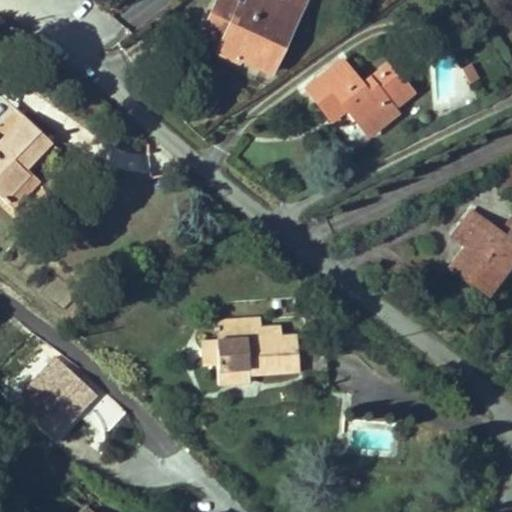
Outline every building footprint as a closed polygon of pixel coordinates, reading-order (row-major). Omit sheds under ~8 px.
[(269,72),(302,0),(281,0),(281,2),(276,0),(245,0),(243,6),(231,0),(216,0),(201,33),(220,42),(216,51),(237,61),(239,58),(248,38),(261,43),(251,64),(269,72)] [(251,64),(261,43),(248,38),(239,58),(251,64)] [(437,93),(463,92),(461,55),(435,56),(437,93)] [(392,107),(411,91),(388,63),(369,79),(361,69),(353,76),(341,61),(306,89),(327,115),(342,103),(346,108),(367,134),(395,112),(392,107)] [(331,120),(346,108),(342,103),(327,115),(331,120)] [(23,181),(15,173),(20,168),(23,171),(51,142),(23,116),(0,140),(0,198),(24,221),(25,221),(52,197),(40,185),(29,174),(28,176),(23,181)] [(511,189),(511,165),(499,172),(509,191),(511,189)] [(28,176),(23,171),(20,168),(15,173),(23,181),(28,176)] [(61,188),(48,176),(40,185),(52,197),(61,188)] [(487,293),(511,261),(511,217),(503,229),(509,234),(505,238),(471,211),(452,235),(466,246),(448,269),(470,286),(473,282),(487,293)] [(256,328),(255,318),(217,320),(219,339),(277,335),(277,326),(256,328)] [(297,355),(296,334),(277,335),(219,339),(200,340),(202,365),(216,364),(217,384),(238,383),(237,369),(246,369),(247,375),(327,369),(326,354),(297,355)] [(77,413),(95,394),(58,355),(30,382),(36,388),(43,396),(24,414),(51,440),(77,413)] [(247,382),(247,375),(246,369),(237,369),(238,383),(247,382)] [(24,414),(43,396),(36,388),(17,407),(24,414)] [(83,419),(101,400),(95,394),(77,413),(83,419)]
